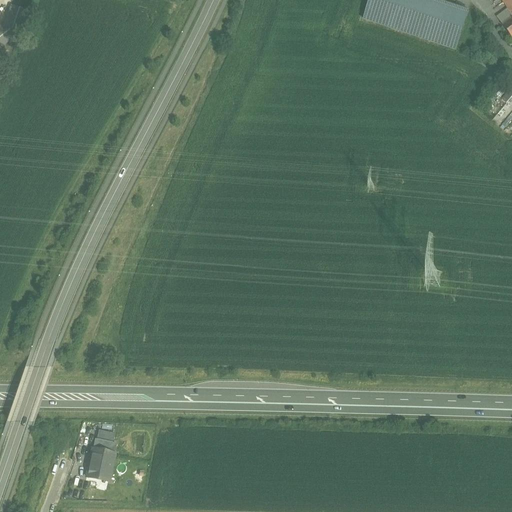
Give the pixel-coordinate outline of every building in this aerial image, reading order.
[(476,13),(435,0),(369,0),(362,23),(462,55),(476,13)] [(511,0),(502,0),(511,11),(511,10),(511,0)] [(5,24),(0,28),(0,49),(17,36),(27,11),(11,7),(5,24)] [(511,10),(511,11),(511,12),(511,18),(503,25),(511,37),(511,10)] [(113,443),(95,440),(88,478),(110,483),(115,455),(111,454),(113,443)]
